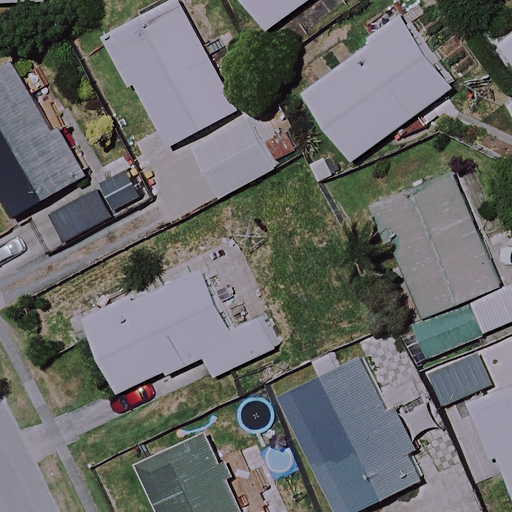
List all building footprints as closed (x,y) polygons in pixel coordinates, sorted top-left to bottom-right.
[(243,108),(184,0),(176,0),(111,35),(171,147),(243,108)] [(254,0),(274,28),(312,0),(254,0)] [(458,86),(408,19),(310,92),(359,159),(458,86)] [(511,35),(500,45),(511,60),(511,35)] [(87,173),(13,54),(0,62),(0,180),(21,214),(87,173)] [(280,167),(253,118),(194,150),(220,199),(280,167)] [(134,162),(33,220),(53,254),(154,197),(134,162)] [(511,285),(506,288),(456,170),(380,202),(429,318),(402,329),(417,364),(511,323),(511,285)] [(238,254),(205,267),(92,315),(123,390),(210,354),(218,374),(278,349),(238,254)] [(440,364),(475,455),(508,442),(511,452),(511,377),(511,378),(496,342),(440,364)] [(103,392),(84,345),(51,358),(70,405),(103,392)] [(392,409),(365,354),(343,365),(336,351),(315,361),(322,375),(284,393),(342,511),(358,511),(429,477),(418,455),(429,449),(424,438),(443,429),(431,405),(409,416),(403,404),(392,409)] [(246,511),(209,428),(145,456),(170,511),(246,511)]
